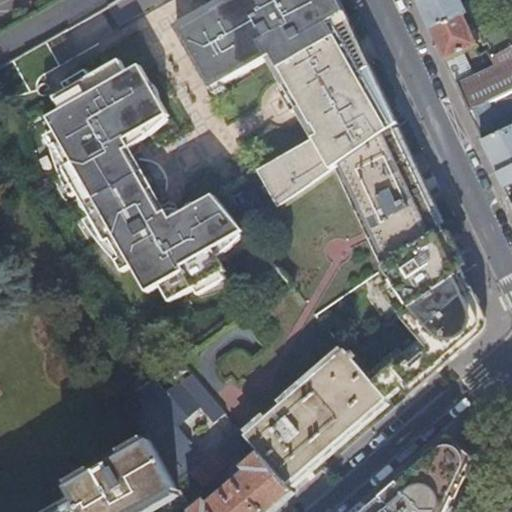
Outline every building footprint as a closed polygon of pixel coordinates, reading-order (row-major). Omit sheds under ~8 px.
[(224,0),(203,13),(205,16),(196,21),(194,17),(174,29),(186,49),(189,47),(194,55),(191,57),(210,92),(211,91),(222,85),(267,60),(273,56),(278,65),(272,69),(283,88),(296,111),(307,130),(313,127),(318,136),(312,139),(256,171),(264,186),(267,184),(272,192),(268,194),(277,209),(302,191),(340,165),(393,128),(332,22),(345,15),(337,0),(224,0)] [(415,0),(430,31),(445,63),(452,59),(477,46),(470,32),(462,15),(467,13),(461,0),(415,0)] [(511,2),(502,8),(505,13),(506,16),(507,17),(511,13),(511,2)] [(200,10),(193,13),(195,17),(194,17),(196,21),(205,16),(203,13),(202,13),(200,10)] [(507,17),(506,16),(481,29),(482,30),(507,17)] [(511,25),(507,17),(482,30),(491,46),(487,48),(494,59),(505,53),(508,59),(495,66),(463,82),(455,85),(463,102),(482,141),(483,144),(505,133),(511,128),(511,25)] [(474,30),(470,32),(477,46),(482,44),(474,30)] [(186,50),(183,52),(187,58),(190,56),(191,57),(194,55),(189,47),(186,49),(186,50)] [(273,56),(267,60),(272,69),(278,65),(273,56)] [(452,59),(445,63),(455,85),(463,82),(452,59)] [(125,74),(118,61),(88,78),(64,91),(51,99),(59,112),(46,120),(53,133),(44,138),(50,150),(54,147),(66,167),(61,169),(75,194),(89,218),(103,243),(108,241),(119,260),(115,263),(121,274),(131,269),(146,295),(159,287),(168,303),(192,289),(220,274),(223,272),(216,258),(211,250),(238,235),(243,232),(212,196),(168,221),(164,212),(159,215),(123,152),(128,149),(123,141),(164,118),(167,117),(138,67),(125,74)] [(85,71),(61,85),(64,91),(88,78),(85,71)] [(211,91),(214,96),(225,90),(222,85),(211,91)] [(283,88),(278,90),(292,113),(296,111),(283,88)] [(166,121),(164,118),(123,141),(128,149),(143,140),(157,129),(166,121)] [(313,127),(307,130),(312,139),(318,136),(313,127)] [(394,130),(393,128),(340,165),(361,207),(389,264),(441,229),(439,225),(416,177),(394,130)] [(399,128),(394,130),(416,177),(439,225),(443,223),(399,128)] [(511,128),(505,133),(483,144),(510,200),(511,204),(511,128)] [(54,147),(50,150),(58,175),(68,197),(69,198),(75,194),(61,169),(66,167),(54,147)] [(264,187),(261,189),(264,195),(268,193),(268,194),(272,192),(267,184),(264,186),(264,187)] [(89,218),(83,222),(83,223),(97,244),(115,263),(119,260),(108,241),(103,243),(89,218)] [(441,229),(389,264),(381,269),(389,281),(407,308),(409,311),(463,274),(460,269),(444,234),(441,228),(441,229)] [(449,231),(444,234),(460,269),(466,266),(449,231)] [(240,237),(238,235),(211,250),(216,258),(225,252),(234,244),(240,237)] [(220,274),(192,289),(196,296),(224,280),(220,274)] [(484,318),(483,315),(471,290),(463,274),(409,311),(428,332),(421,339),(404,354),(399,349),(374,373),(375,375),(373,376),(392,396),(414,377),(420,383),(468,342),(481,331),(483,328),(485,323),(484,318)] [(407,308),(389,281),(382,286),(399,313),(407,308)] [(409,311),(400,317),(421,339),(428,332),(409,311)] [(255,447),(262,454),(282,477),(289,485),(326,453),(392,396),(373,376),(375,375),(374,373),(371,369),(372,368),(354,349),(350,351),(348,349),(347,350),(298,392),(246,436),(251,441),(255,447)] [(135,413),(150,439),(169,471),(176,483),(190,471),(238,427),(233,421),(179,362),(172,367),(134,393),(142,408),(135,413)] [(112,389),(106,392),(109,399),(115,396),(112,389)] [(238,427),(190,471),(201,484),(251,441),(246,436),(238,427)] [(142,511),(180,491),(176,483),(169,471),(150,439),(46,499),(53,511),(142,511)] [(460,449),(449,440),(403,480),(380,499),(393,511),(447,511),(473,459),(460,449)] [(270,511),(277,506),(295,492),(289,485),(282,477),(262,454),(246,468),(249,471),(239,480),(236,477),(229,483),(232,486),(209,507),(205,503),(194,511),(270,511)] [(5,471),(0,473),(0,483),(9,478),(5,471)] [(393,511),(380,499),(369,509),(365,511),(393,511)]
